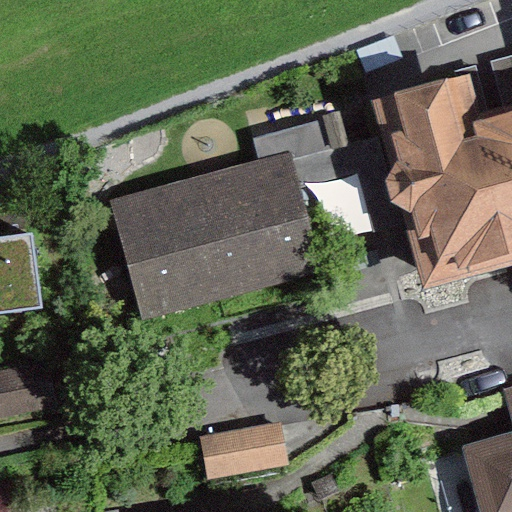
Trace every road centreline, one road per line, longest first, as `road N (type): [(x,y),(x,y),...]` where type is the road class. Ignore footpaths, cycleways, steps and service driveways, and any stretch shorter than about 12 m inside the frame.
road 1 (residential): [(0,174),(506,0)]
road 2 (residential): [(0,450),(511,335)]
